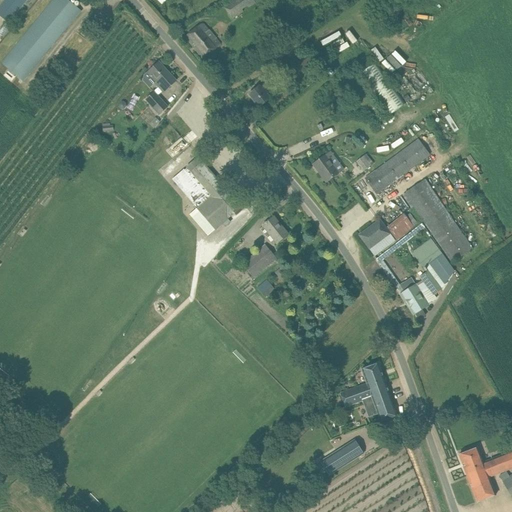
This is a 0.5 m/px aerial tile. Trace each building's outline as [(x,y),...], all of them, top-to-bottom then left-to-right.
[(4,0),(0,6),(0,16),(8,23),(26,0),(4,0)] [(81,11),(67,0),(53,0),(2,63),(23,81),(74,19),(81,11)] [(233,20),(257,4),(253,0),(234,0),(224,7),(233,20)] [(201,24),(193,31),(185,37),(202,59),(221,44),(204,23),(201,24)] [(395,50),(386,58),(397,69),(406,61),(395,50)] [(310,57),(283,75),(288,83),(315,66),(310,57)] [(159,62),(151,69),(146,73),(164,92),(176,81),(159,62)] [(360,72),(389,115),(404,105),(375,62),(360,72)] [(260,86),(257,88),(249,95),(259,107),(270,99),(267,95),(272,91),(266,84),(261,88),(260,86)] [(158,116),(166,109),(152,94),(144,101),(158,116)] [(113,132),(113,126),(110,126),(110,123),(103,124),(104,132),(113,132)] [(320,130),(321,135),(338,131),(336,126),(320,130)] [(367,146),(371,142),(360,132),(356,136),(367,146)] [(419,141),(375,175),(367,181),(377,194),(430,155),(419,141)] [(374,164),(366,154),(356,162),(364,171),(374,164)] [(325,155),(313,164),(326,182),(342,171),(334,160),(330,162),(325,155)] [(184,169),(172,179),(194,205),(196,204),(198,207),(197,208),(215,229),(222,223),(225,226),(230,222),(227,219),(234,213),(236,215),(243,209),(242,207),(241,207),(198,157),(186,167),(187,168),(185,170),(184,169)] [(452,263),(472,249),(425,179),(405,193),(452,263)] [(266,222),(265,223),(265,224),(263,225),(277,243),(288,235),(281,227),(281,228),(273,218),(267,222),(266,222)] [(379,220),(367,229),(359,235),(375,257),(395,242),(379,220)] [(405,292),(401,294),(401,295),(402,294),(410,306),(409,307),(413,314),(415,313),(419,320),(426,315),(422,309),(428,305),(428,304),(436,298),(434,295),(441,289),(441,288),(445,284),(455,271),(439,250),(431,239),(413,254),(423,268),(427,273),(420,277),(424,282),(417,287),(416,285),(405,292)] [(265,245),(242,264),(253,278),(277,259),(265,245)] [(280,272),(283,270),(281,267),(275,273),(285,284),(291,279),(288,276),(285,278),(280,272)] [(267,280),(258,288),(266,297),(275,289),(267,280)] [(367,384),(341,393),(346,407),(362,401),(371,398),(378,414),(380,421),(397,415),(378,364),(362,370),(367,384)] [(354,440),(321,462),(329,475),(363,454),(354,440)] [(478,448),(459,455),(477,502),(496,495),(489,478),(511,468),(511,450),(483,461),(478,448)] [(511,474),(509,477),(506,472),(499,476),(511,497),(511,474)]
